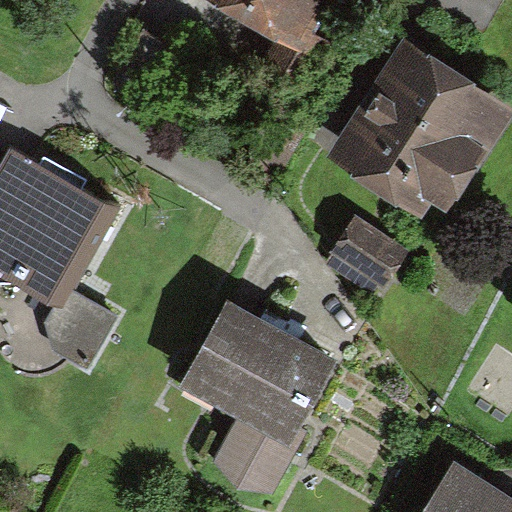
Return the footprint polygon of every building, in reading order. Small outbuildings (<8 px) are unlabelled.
[(317,0),(248,0),(301,29),(317,0)] [(511,129),(511,85),(425,30),(349,149),(456,217),(511,129)] [(187,63),(144,39),(114,92),(157,116),(187,63)] [(10,186),(0,180),(0,284),(54,315),(58,355),(94,376),(123,325),(73,296),(119,218),(24,163),(10,186)] [(407,261),(358,230),(333,269),(382,300),(407,261)] [(344,376),(236,314),(188,397),(242,427),(219,467),(275,498),(344,376)] [(511,511),(511,509),(458,476),(436,511),(511,511)]
